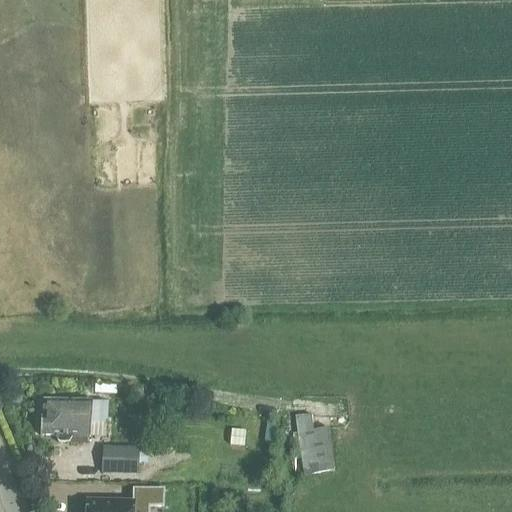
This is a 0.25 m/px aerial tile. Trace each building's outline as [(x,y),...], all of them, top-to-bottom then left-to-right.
[(41,419),(41,436),(56,436),(60,443),(69,443),(73,437),(91,437),(91,425),(107,425),(108,403),(44,401),(43,419),(41,419)] [(297,415),(305,475),(335,471),(330,429),(315,430),(313,415),(297,415)] [(237,431),(235,447),(249,449),(252,433),(237,431)] [(104,449),(103,473),(138,474),(138,464),(148,465),(149,454),(139,454),(139,450),(104,449)] [(88,502),(87,511),(149,511),(150,508),(164,509),(165,490),(133,489),(132,503),(88,502)]
